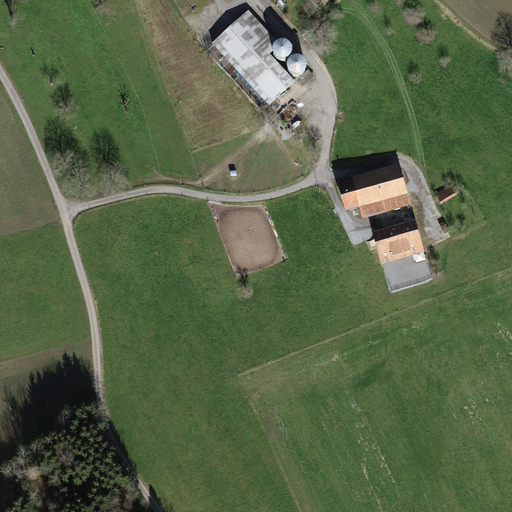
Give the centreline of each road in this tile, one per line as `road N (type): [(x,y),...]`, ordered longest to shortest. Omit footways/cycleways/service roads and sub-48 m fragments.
road 1 (track): [(253,0),(326,85),(322,169),(267,196),(163,188),(63,209)]
road 2 (track): [(63,209),(96,308),(99,418),(160,511)]
road 3 (track): [(0,72),(63,209)]
